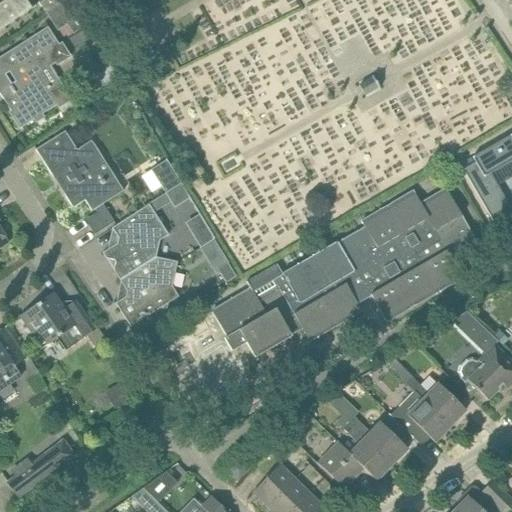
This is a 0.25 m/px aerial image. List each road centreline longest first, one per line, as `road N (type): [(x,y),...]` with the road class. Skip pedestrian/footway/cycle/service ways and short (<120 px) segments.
road 1 (residential): [(0,293),(41,263),(47,235),(0,156)]
road 2 (residential): [(387,511),(511,434)]
road 3 (residential): [(72,511),(180,431)]
